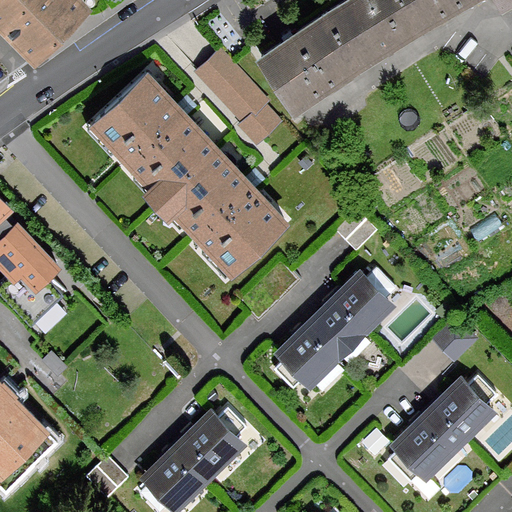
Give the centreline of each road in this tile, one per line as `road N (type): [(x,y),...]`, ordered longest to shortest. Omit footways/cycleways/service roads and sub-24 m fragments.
road 1 (residential): [(0,119),(375,511)]
road 2 (tertiary): [(38,91),(178,0)]
